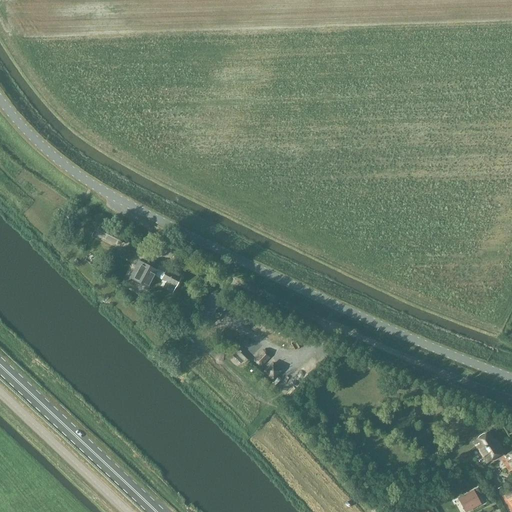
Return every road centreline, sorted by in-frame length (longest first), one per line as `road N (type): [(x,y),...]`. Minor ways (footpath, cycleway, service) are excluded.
road 1 (tertiary): [(511,379),(114,198),(43,149),(0,99)]
road 2 (primary): [(154,511),(0,366)]
road 3 (unclassified): [(126,511),(0,393)]
